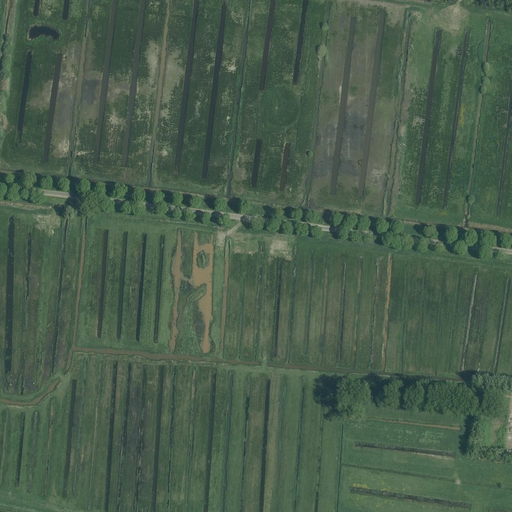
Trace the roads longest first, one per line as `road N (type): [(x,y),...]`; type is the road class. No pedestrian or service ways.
road 1 (track): [(0,25),(2,0),(511,3)]
road 2 (tertiary): [(511,250),(0,187)]
